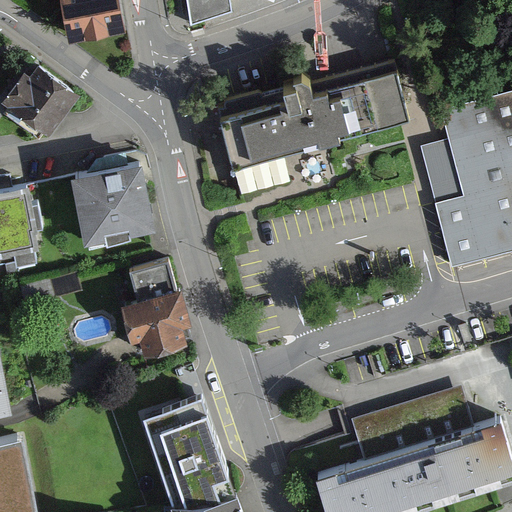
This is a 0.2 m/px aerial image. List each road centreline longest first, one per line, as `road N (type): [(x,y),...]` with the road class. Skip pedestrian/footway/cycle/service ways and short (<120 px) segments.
road 1 (residential): [(234,374),(511,285)]
road 2 (residential): [(234,374),(163,107)]
road 3 (residential): [(163,107),(132,101),(0,4)]
road 4 (residential): [(155,62),(325,0)]
road 5 (residential): [(276,511),(234,374)]
